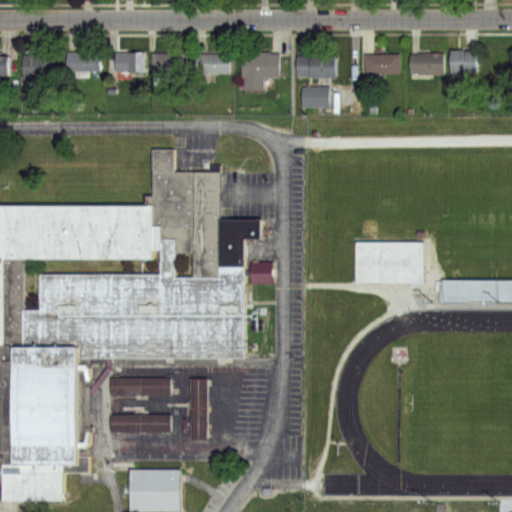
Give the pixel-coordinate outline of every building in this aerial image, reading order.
[(449,50),(474,50),(475,72),(449,73),(449,50)] [(69,52),(104,52),(104,72),(69,72),(69,52)] [(155,53),(185,53),(185,72),(156,72),(155,53)] [(200,53),(231,54),(230,72),(199,72),(200,53)] [(245,53),(282,53),(282,80),(267,79),(267,90),(248,89),(248,77),(244,77),(245,53)] [(367,54),(400,53),(401,72),(367,73),(367,54)] [(413,53),(443,53),(443,75),(413,75),(413,53)] [(26,54),(57,54),(57,81),(26,81),(26,54)] [(120,54),(147,54),(146,73),(120,72),(120,54)] [(300,56),(340,56),(340,77),(300,77),(300,56)] [(0,57),(15,58),(15,77),(0,77),(0,57)] [(306,86),(332,86),(332,106),(306,106),(306,86)] [(80,351),(237,366),(246,282),(270,285),(273,262),(245,260),(260,221),(216,217),(220,173),(173,169),(175,150),(152,148),(146,212),(0,197),(0,497),(65,504),(80,351)] [(356,242),(423,241),(424,283),(357,284),(356,242)] [(511,272),(442,272),(442,300),(511,300),(511,272)] [(108,395),(169,395),(169,378),(108,378),(108,395)] [(205,439),(205,379),(188,379),(188,439),(205,439)] [(169,414),(107,414),(107,432),(169,432),(169,414)] [(177,510),(177,469),(126,469),(126,510),(177,510)] [(498,510),(511,510),(511,488),(498,488),(498,510)]
